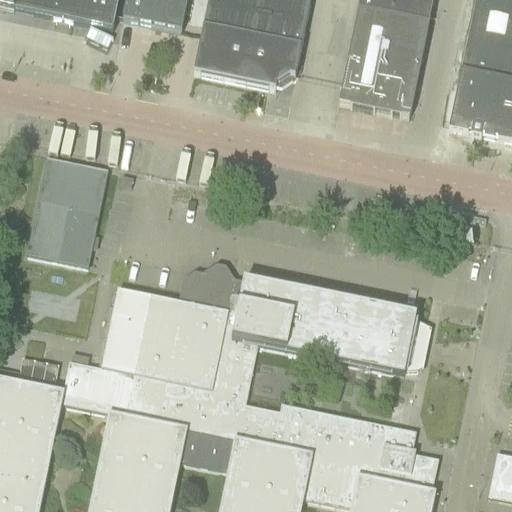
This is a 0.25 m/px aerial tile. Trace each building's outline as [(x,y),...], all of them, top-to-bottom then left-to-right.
[(118,0),(0,0),(0,13),(111,36),(118,0)] [(126,0),(125,7),(121,27),(180,39),(184,19),(188,0),(126,0)] [(208,0),(192,80),(274,97),(275,92),(288,83),(293,84),(310,0),(208,0)] [(390,117),(389,120),(408,123),(432,0),(358,0),(337,109),(373,116),(373,114),(390,117)] [(511,0),(475,0),(452,116),(448,136),(469,140),(468,143),(479,145),(480,142),(511,148),(511,0)] [(105,177),(44,165),(25,262),(49,267),(62,269),(86,274),(105,177)] [(67,367),(61,397),(52,395),(57,370),(20,363),(15,388),(0,384),(0,511),(431,511),(434,498),(427,496),(431,476),(411,472),(414,457),(411,456),(415,438),(280,410),(278,418),(244,411),(257,352),(393,380),(394,378),(404,377),(416,376),(421,351),(425,332),(413,326),(404,321),(404,319),(243,286),(242,290),(233,288),(225,277),(211,274),(202,281),(194,279),(183,286),(179,308),(147,301),(115,295),(111,314),(99,374),(67,367)] [(496,459),(487,503),(511,508),(511,462),(506,462),(496,459)]
